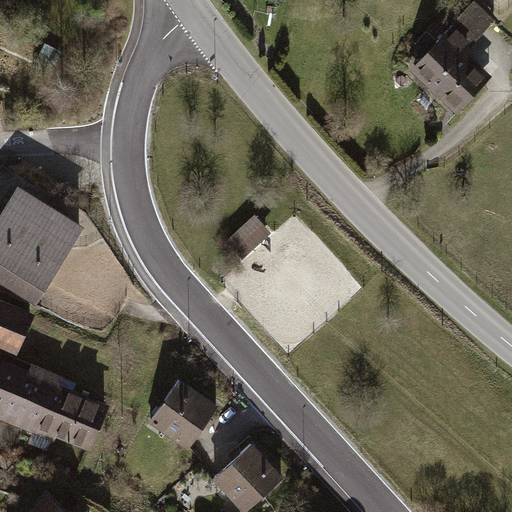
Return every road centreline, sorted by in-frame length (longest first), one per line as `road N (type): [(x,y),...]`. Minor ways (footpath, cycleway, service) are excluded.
road 1 (tertiary): [(385,511),(169,272),(135,203),(129,138)]
road 2 (tertiary): [(511,345),(363,209),(196,10)]
road 3 (tertiary): [(129,138),(148,68),(196,10)]
road 4 (tertiary): [(0,144),(129,138)]
